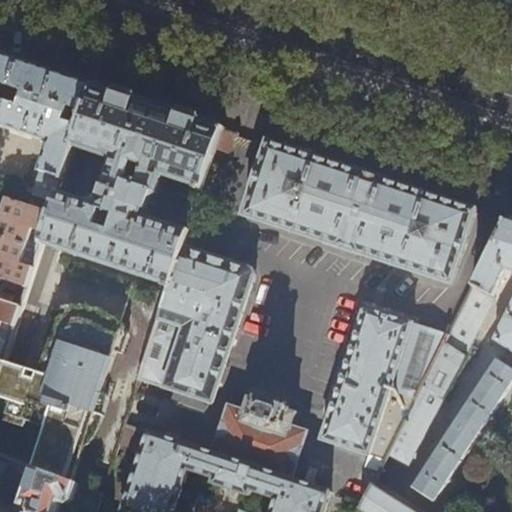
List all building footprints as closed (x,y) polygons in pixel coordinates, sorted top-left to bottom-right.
[(29,63),(0,53),(0,126),(50,143),(41,172),(42,173),(35,196),(56,202),(59,192),(74,146),(81,127),(68,122),(72,108),(85,112),(94,85),(29,63)] [(191,116),(94,85),(85,112),(81,127),(74,146),(114,159),(102,197),(101,195),(89,200),(89,201),(59,192),(56,202),(52,213),(42,243),(170,286),(183,247),(189,230),(147,216),(153,197),(160,195),(166,176),(203,189),(217,148),(222,131),(223,129),(223,127),(191,116)] [(231,134),(222,131),(217,148),(231,153),(235,141),(232,139),(233,138),(231,134)] [(252,216),(336,244),(336,245),(364,254),(364,253),(449,281),(455,278),(462,255),(464,255),(468,239),(476,213),(477,210),(378,178),(269,142),(269,144),(261,171),(260,171),(255,186),(256,187),(248,210),(252,216)] [(182,219),(192,222),(200,199),(190,195),(182,219)] [(42,243),(52,213),(8,199),(0,223),(0,278),(28,287),(31,277),(42,243)] [(511,221),(506,220),(448,335),(388,454),(409,464),(424,436),(509,269),(511,270),(511,221)] [(255,270),(183,247),(170,286),(159,319),(122,431),(141,437),(143,430),(150,432),(124,510),(129,511),(174,511),(189,469),(216,478),(214,483),(251,495),(253,490),(279,499),(274,511),(325,511),(332,492),(293,479),(308,434),(309,435),(310,431),(306,429),(306,430),(293,426),(297,416),(298,416),(299,412),(295,411),(295,412),(288,409),(289,406),(290,407),(291,403),(287,402),(287,403),(267,396),(262,394),(261,397),(262,397),(261,400),(250,397),(249,399),(249,400),(246,410),(229,404),(219,438),(148,414),(158,384),(178,391),(176,397),(210,409),(212,402),(215,402),(257,275),(255,270)] [(0,370),(4,359),(21,306),(0,299),(0,370)] [(15,363),(4,359),(0,370),(0,395),(17,401),(13,414),(23,417),(23,419),(46,427),(33,468),(70,482),(93,411),(97,413),(123,332),(119,331),(122,320),(109,311),(105,309),(87,302),(77,300),(65,300),(58,301),(57,303),(63,305),(60,312),(55,310),(33,377),(13,371),(15,363)] [(511,303),(495,339),(511,349),(511,303)] [(388,454),(448,335),(371,309),(366,311),(324,439),(385,459),(388,454)] [(416,488),(437,501),(511,384),(511,368),(499,359),(416,488)] [(57,511),(61,503),(65,505),(72,500),(77,485),(70,482),(33,468),(32,467),(21,500),(34,505),(31,511),(57,511)] [(361,507),(368,511),(416,511),(373,484),(361,507)]
